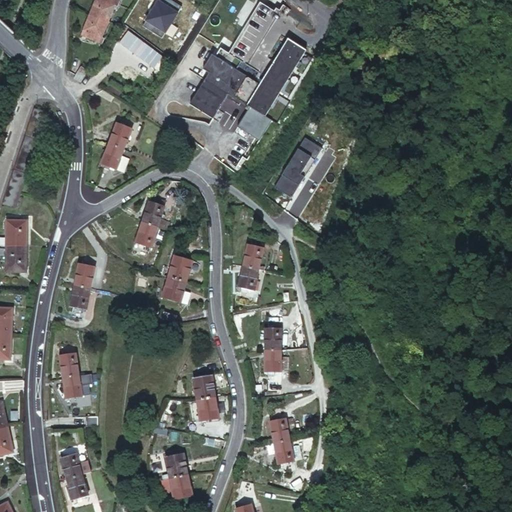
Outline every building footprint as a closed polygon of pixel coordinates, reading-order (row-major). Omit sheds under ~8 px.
[(110,0),(94,0),(88,16),(94,18),(103,22),(107,23),(113,8),(116,9),(118,3),(110,0)] [(295,46),(290,43),(286,40),(297,24),(286,16),(288,10),(280,6),(275,14),(258,3),(226,53),(218,49),(213,57),(206,67),(210,69),(207,74),(188,105),(210,119),(225,95),(232,99),(230,101),(237,105),(238,103),(245,107),(243,110),(245,111),(235,127),(256,141),(269,121),(263,116),(280,88),(304,52),(302,50),(300,49),(295,46)] [(88,16),(79,37),(101,46),(103,41),(100,40),(107,23),(103,22),(94,18),(88,16)] [(201,69),(207,74),(210,69),(206,67),(213,57),(210,55),(201,69)] [(70,79),(77,84),(85,72),(79,66),(70,79)] [(102,88),(101,89),(106,92),(112,96),(113,95),(102,88)] [(101,89),(98,94),(108,102),(112,96),(106,92),(101,89)] [(289,97),(277,117),(284,121),(296,101),(289,97)] [(46,114),(33,109),(33,110),(31,116),(43,120),(45,118),(46,114)] [(43,120),(31,116),(30,118),(28,122),(41,127),(43,120)] [(277,117),(274,121),(281,125),(284,121),(277,117)] [(41,127),(28,122),(27,126),(26,130),(39,134),(40,132),(41,127)] [(115,124),(107,144),(110,145),(115,147),(119,149),(123,150),(131,130),(115,124)] [(39,134),(26,130),(23,136),(36,141),(39,134)] [(36,141),(23,136),(22,140),(21,143),(34,148),(35,144),(36,141)] [(34,148),(21,143),(19,150),(32,155),(34,148)] [(107,144),(99,164),(115,171),(115,170),(121,156),(122,154),(123,150),(119,149),(115,147),(110,145),(107,144)] [(32,155),(19,150),(16,157),(29,161),(32,155)] [(128,159),(121,156),(115,170),(122,172),(128,159)] [(29,161),(16,157),(14,163),(27,168),(28,165),(29,161)] [(27,168),(14,163),(12,170),(25,175),(27,168)] [(25,175),(12,170),(10,177),(23,181),(25,175)] [(23,181),(10,177),(7,184),(20,188),(23,181)] [(20,188),(7,184),(6,186),(5,190),(18,195),(18,193),(20,188)] [(18,195),(5,190),(2,197),(15,202),(18,195)] [(15,202),(2,197),(0,203),(1,204),(13,208),(15,202)] [(148,202),(142,221),(147,223),(157,226),(163,207),(148,202)] [(6,237),(6,246),(18,247),(25,247),(25,243),(26,221),(7,220),(6,237)] [(142,221),(134,243),(149,248),(157,226),(147,223),(142,221)] [(248,245),(243,268),(250,269),(255,270),(259,271),(261,271),(262,266),(260,266),(264,249),(248,245)] [(6,246),(5,271),(24,271),(25,247),(18,247),(6,246)] [(173,256),(168,276),(175,278),(182,280),(185,281),(191,261),(173,256)] [(77,263),(72,285),(79,286),(88,288),(89,281),(92,269),(93,266),(77,263)] [(243,268),(238,288),(254,292),(259,271),(255,270),(250,269),(243,268)] [(100,271),(92,269),(89,281),(98,283),(100,271)] [(175,278),(168,276),(162,298),(179,303),(180,302),(183,290),(185,281),(182,280),(175,278)] [(72,285),(68,306),(84,309),(88,288),(79,286),(72,285)] [(189,293),(183,290),(180,302),(186,304),(189,293)] [(0,332),(10,333),(11,309),(0,307),(0,332)] [(161,312),(160,318),(172,322),(174,316),(161,312)] [(264,329),(264,351),(270,351),(274,351),(279,351),(280,351),(280,329),(264,329)] [(0,358),(8,359),(10,338),(10,333),(0,332),(0,358)] [(264,351),(264,372),(280,373),(280,371),(280,356),(280,354),(280,351),(279,351),(274,351),(270,351),(264,351)] [(59,355),(62,378),(65,377),(69,376),(76,375),(78,375),(75,353),(59,355)] [(209,361),(194,363),(196,372),(210,370),(209,361)] [(91,373),(82,374),(83,383),(92,382),(91,373)] [(62,378),(65,399),(81,396),(78,375),(76,375),(69,376),(65,377),(62,378)] [(193,379),(196,399),(215,397),(210,375),(193,379)] [(196,399),(200,421),(219,418),(215,397),(196,399)] [(268,421),(271,444),(282,442),(287,441),(286,432),(284,420),(284,419),(268,421)] [(291,419),(284,420),(286,432),(293,431),(291,419)] [(201,425),(200,433),(215,434),(216,426),(201,425)] [(0,454),(11,452),(7,433),(6,427),(0,427),(0,454)] [(271,444),(273,465),(289,463),(289,459),(287,446),(287,441),(282,442),(271,444)] [(294,445),(287,446),(289,459),(296,458),(294,445)] [(76,452),(60,456),(66,478),(69,478),(80,475),(82,474),(91,471),(88,460),(79,463),(76,452)] [(164,455),(168,476),(170,476),(176,475),(180,474),(183,474),(186,473),(182,452),(164,455)] [(168,476),(173,498),(191,495),(188,481),(186,473),(183,474),(180,474),(176,475),(170,476),(168,476)] [(88,494),(82,474),(80,475),(69,478),(66,478),(72,499),(88,494)] [(0,503),(0,511),(10,511),(6,501),(0,503)]
